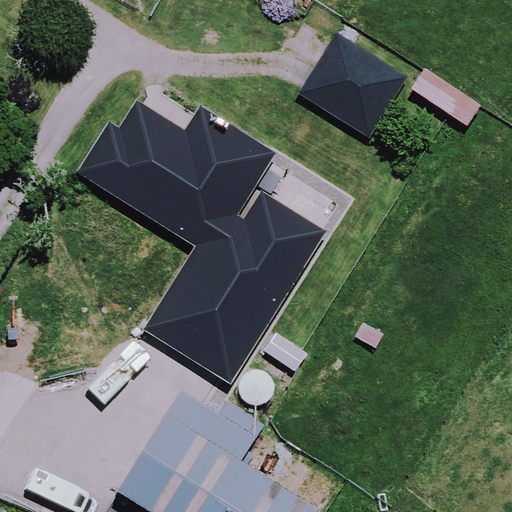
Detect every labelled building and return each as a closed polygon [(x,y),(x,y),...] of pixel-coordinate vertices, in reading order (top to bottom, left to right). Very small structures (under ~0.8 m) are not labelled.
[(405,82),(337,41),(301,101),(368,142),(405,82)] [(481,107),(426,75),(413,98),(467,130),(481,107)] [(185,139),(126,102),(78,179),(260,292),(285,252),(235,221),(274,159),(200,113),(185,139)] [(217,335),(184,315),(169,340),(202,359),(217,335)] [(256,445),(181,399),(119,500),(137,511),(308,511),(240,470),(256,445)]
